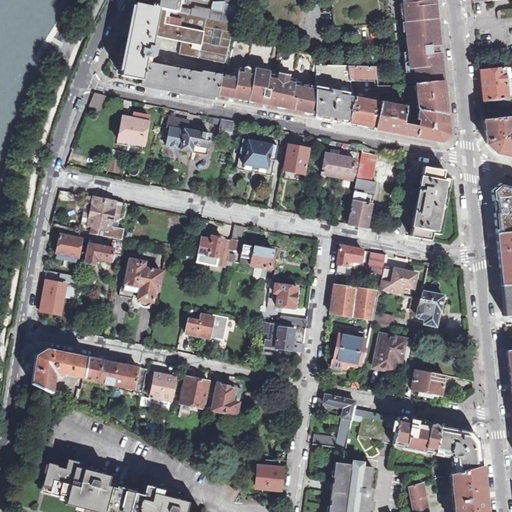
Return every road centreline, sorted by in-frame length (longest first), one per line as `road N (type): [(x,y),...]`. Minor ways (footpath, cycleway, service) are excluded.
road 1 (unclassified): [(469,162),(80,81)]
road 2 (residential): [(23,336),(310,385)]
road 3 (residential): [(50,177),(330,232)]
road 4 (residential): [(310,385),(493,420)]
road 5 (residential): [(477,254),(493,420)]
road 6 (residential): [(453,0),(469,162)]
road 7 (residential): [(23,336),(50,177)]
road 8 (residential): [(330,232),(310,385)]
road 9 (residential): [(330,232),(477,254)]
road 10 (residential): [(0,475),(23,336)]
road 11 (residential): [(310,385),(293,511)]
